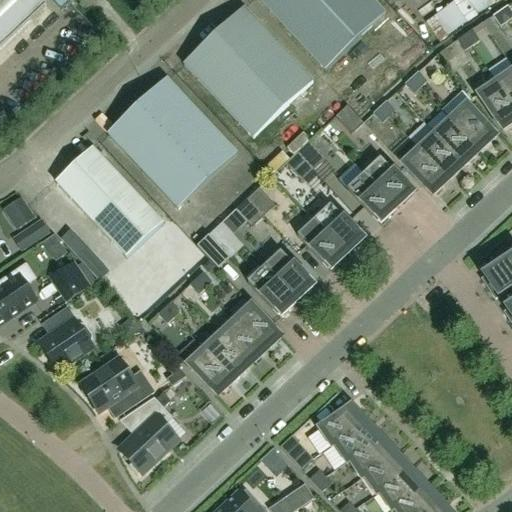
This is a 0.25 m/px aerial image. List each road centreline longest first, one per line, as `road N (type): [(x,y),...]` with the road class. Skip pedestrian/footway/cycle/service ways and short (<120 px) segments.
road 1 (residential): [(165,511),(441,255)]
road 2 (unclassified): [(195,0),(0,181)]
road 3 (residential): [(115,511),(0,405)]
road 4 (residential): [(441,255),(511,359)]
